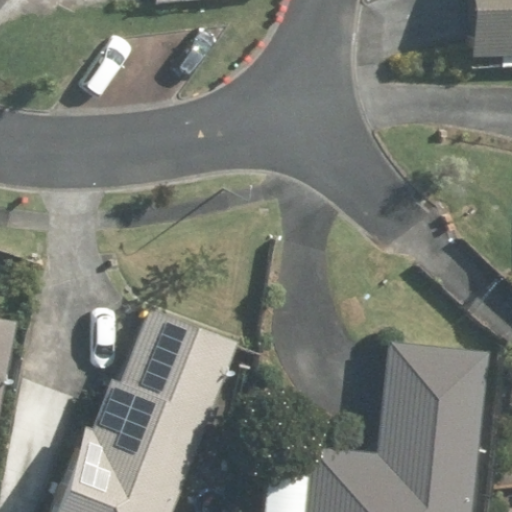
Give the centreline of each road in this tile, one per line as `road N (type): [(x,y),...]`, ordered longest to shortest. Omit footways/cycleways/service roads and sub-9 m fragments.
road 1 (residential): [(0,134),(43,144),(185,138),(263,101),(273,87)]
road 2 (residential): [(406,227),(273,87)]
